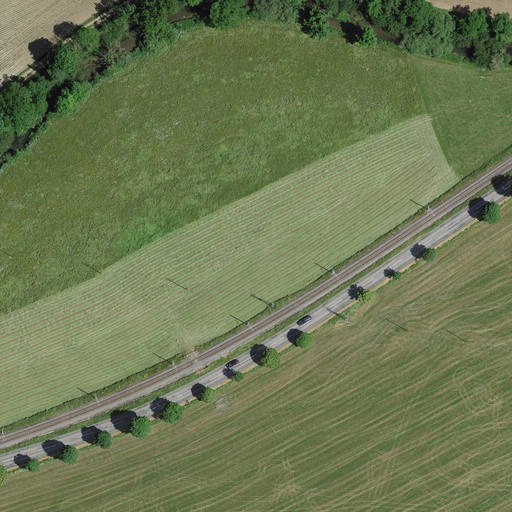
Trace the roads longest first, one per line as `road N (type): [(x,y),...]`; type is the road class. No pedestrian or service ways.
road 1 (tertiary): [(0,463),(111,425),(233,368),(511,185)]
road 2 (track): [(148,0),(0,105)]
